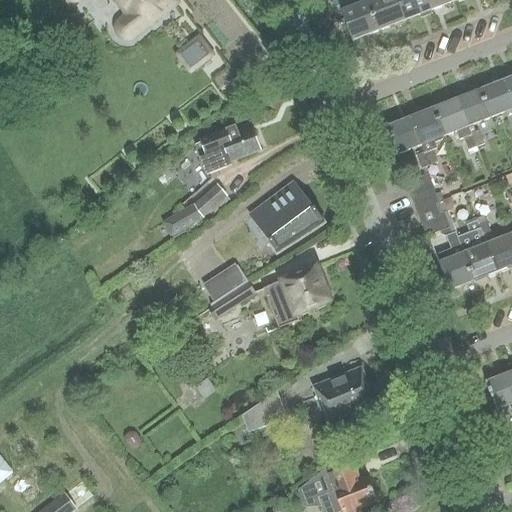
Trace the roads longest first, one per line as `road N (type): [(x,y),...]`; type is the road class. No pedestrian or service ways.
road 1 (residential): [(322,113),(421,361)]
road 2 (residential): [(322,113),(511,32)]
road 3 (residential): [(421,361),(479,511)]
road 4 (residential): [(280,0),(322,113)]
